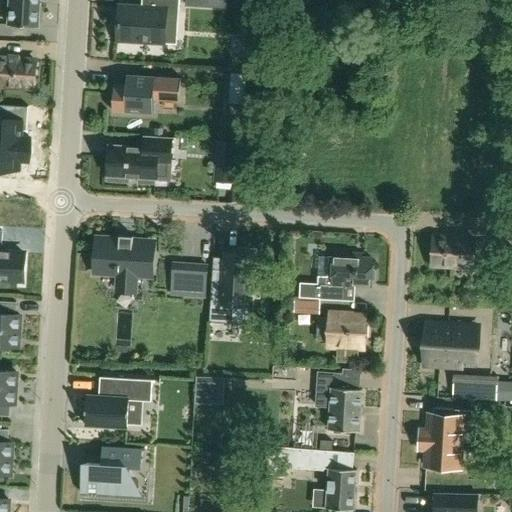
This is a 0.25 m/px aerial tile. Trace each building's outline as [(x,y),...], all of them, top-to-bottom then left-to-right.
[(37,27),(38,0),(9,0),(8,25),(37,27)] [(179,0),(154,0),(154,7),(119,5),(117,41),(165,44),(167,9),(179,10),(179,0)] [(0,86),(33,89),(35,61),(0,58),(0,86)] [(229,70),(228,85),(243,86),(244,72),(229,70)] [(175,78),(181,79),(181,78),(127,74),(126,85),(114,84),(112,111),(153,114),(154,97),(173,99),(175,78)] [(0,172),(11,173),(11,169),(19,169),(20,161),(29,161),(31,138),(22,137),(22,131),(23,121),(16,120),(17,106),(0,104),(0,172)] [(157,160),(170,161),(171,137),(146,136),(145,148),(110,146),(108,175),(112,175),(112,181),(128,182),(128,176),(137,177),(137,183),(154,184),(155,178),(156,178),(157,160)] [(217,141),(215,166),(240,168),(242,143),(217,141)] [(487,235),(500,236),(501,218),(488,218),(487,235)] [(0,230),(0,279),(22,280),(23,252),(2,251),(3,231),(0,230)] [(100,254),(95,254),(94,273),(118,275),(117,283),(136,284),(136,276),(152,277),(153,258),(153,253),(149,253),(150,241),(133,240),(133,236),(120,235),(119,239),(101,237),(100,254)] [(472,267),(474,239),(434,237),(432,265),(472,267)] [(299,298),(295,297),(295,298),(320,299),(345,301),(345,284),(371,285),(371,283),(374,280),(375,271),(372,268),(372,259),(360,258),(360,255),(334,253),(334,257),(319,256),(317,283),(300,282),(299,298)] [(212,269),(208,322),(244,324),(248,255),(232,254),(232,258),(232,264),(225,264),(224,270),(212,269)] [(173,263),(171,292),(205,294),(207,266),(173,263)] [(320,299),(295,298),(294,313),(319,314),(320,299)] [(0,301),(0,346),(17,348),(19,315),(16,315),(17,302),(0,301)] [(345,313),(330,312),(328,344),(338,345),(337,361),(356,362),(357,346),(363,346),(364,339),(367,338),(368,327),(365,325),(365,318),(345,317),(345,313)] [(464,358),(475,359),(477,325),(429,322),(427,364),(464,366),(464,358)] [(0,403),(11,405),(14,405),(16,372),(0,370),(0,403)] [(453,371),(451,395),(482,396),(484,373),(453,371)] [(316,406),(330,406),(328,430),(359,432),(361,390),(341,389),(341,375),(318,374),(316,406)] [(100,377),(104,378),(103,397),(87,396),(85,424),(127,426),(129,400),(151,401),(152,380),(100,377)] [(420,429),(419,450),(427,450),(426,466),(460,468),(461,451),(462,435),(469,436),(471,412),(463,411),(451,410),(451,415),(433,414),(429,414),(428,429),(420,429)] [(0,474),(10,476),(12,443),(8,442),(0,441),(0,436),(0,429),(0,474)] [(320,440),(320,450),(325,450),(332,451),(332,441),(320,440)] [(103,447),(102,464),(83,463),(81,491),(80,491),(80,492),(127,495),(127,494),(125,494),(127,467),(140,467),(141,450),(142,450),(142,448),(102,446),(102,447),(103,447)] [(266,473),(284,474),(285,448),(267,447),(266,473)] [(320,450),(297,449),(296,468),(307,468),(324,469),(325,450),(320,450)] [(240,455),(239,471),(251,472),(251,456),(240,455)] [(328,468),(326,491),(328,491),(327,508),(335,509),(335,511),(339,511),(349,511),(350,510),(354,510),(356,470),(328,468)] [(476,511),(477,494),(435,493),(434,511),(476,511)] [(0,511),(7,511),(8,499),(0,498),(0,511)]
